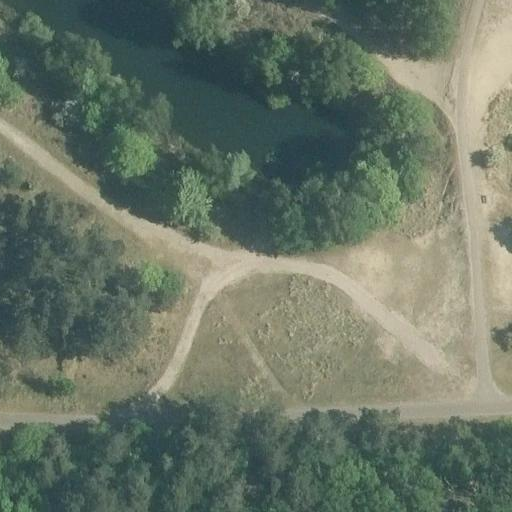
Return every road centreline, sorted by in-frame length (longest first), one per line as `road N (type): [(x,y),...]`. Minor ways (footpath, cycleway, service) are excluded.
road 1 (track): [(0,420),(79,426),(481,407)]
road 2 (track): [(481,407),(459,104),(479,0)]
